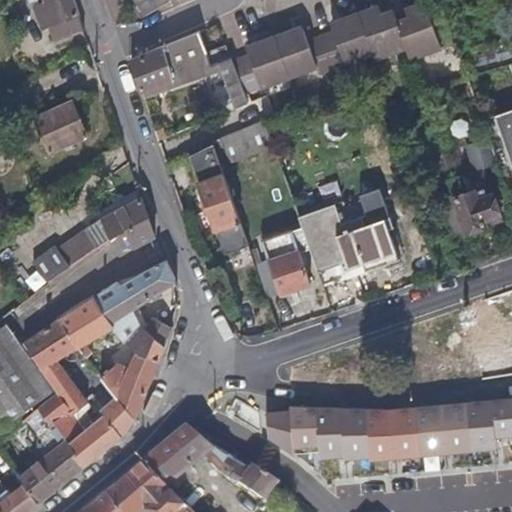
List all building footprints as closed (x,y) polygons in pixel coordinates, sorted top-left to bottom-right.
[(77,9),(73,0),(45,0),(49,8),(38,12),(43,27),(68,20),(74,40),(86,36),(77,9)] [(140,0),(147,12),(167,0),(140,0)] [(325,78),(378,59),(380,64),(410,52),(415,63),(458,46),(456,41),(445,10),(433,14),(429,3),(407,9),(411,18),(401,22),(397,13),(385,16),(382,9),(343,22),(344,25),(333,29),(335,33),(313,41),(309,30),(298,33),(295,26),(259,42),(260,47),(248,51),(247,55),(240,57),(255,97),(261,94),(321,73),(325,78)] [(207,55),(197,32),(157,50),(137,58),(132,61),(133,66),(143,95),(212,67),(207,55)] [(232,60),(229,54),(226,48),(207,55),(212,67),(219,65),(231,60),(232,60)] [(255,97),(240,57),(234,59),(250,99),(255,97)] [(250,99),(234,59),(232,60),(231,60),(219,65),(235,104),(250,99)] [(395,120),(436,106),(431,91),(424,93),(409,99),(390,106),(395,120)] [(88,137),(72,103),(35,118),(50,153),(88,137)] [(511,109),(495,116),(511,164),(511,109)] [(231,167),(274,151),(264,123),(221,140),(231,167)] [(496,156),(491,142),(490,137),(466,147),(473,166),(496,156)] [(248,239),(238,209),(225,173),(215,143),(190,157),(203,190),(219,232),(232,227),(238,242),(249,242),(248,239)] [(499,213),(493,194),(487,196),(485,188),(475,192),(473,188),(469,189),(464,174),(448,180),(452,193),(438,198),(452,238),(486,226),(484,219),(499,213)] [(398,261),(388,231),(394,228),(378,187),(298,216),(307,240),(324,287),(350,278),(347,270),(362,264),(365,273),(398,261)] [(152,226),(142,197),(101,219),(110,238),(124,229),(132,247),(156,236),(152,226)] [(502,221),(499,213),(484,219),(486,226),(502,221)] [(51,280),(85,255),(98,246),(88,234),(36,272),(45,285),(51,280)] [(311,284),(300,253),(269,262),(280,295),(311,284)] [(130,312),(175,282),(166,260),(154,267),(121,286),(116,281),(92,297),(90,298),(95,306),(104,317),(110,326),(111,326),(124,343),(141,325),(138,322),(130,312)] [(280,295),(269,262),(257,267),(268,299),(280,295)] [(365,273),(362,264),(347,270),(350,278),(365,273)] [(110,326),(104,317),(95,306),(90,298),(58,318),(79,347),(85,342),(99,333),(110,326)] [(58,360),(79,347),(58,318),(52,322),(22,341),(39,367),(42,371),(58,360)] [(168,335),(171,328),(152,318),(148,325),(145,323),(143,325),(164,346),(168,335)] [(152,372),(162,350),(164,346),(143,325),(141,324),(141,325),(124,343),(135,351),(127,366),(115,361),(109,370),(101,378),(102,380),(108,387),(115,396),(123,409),(130,418),(135,409),(152,372)] [(100,360),(85,342),(79,347),(92,366),(101,378),(109,370),(100,360)] [(87,399),(80,390),(63,368),(58,360),(42,371),(56,391),(69,411),(70,413),(75,409),(78,406),(79,407),(87,399)] [(54,423),(69,411),(56,391),(23,418),(22,419),(36,437),(54,423)] [(116,438),(127,423),(130,418),(123,409),(115,396),(110,401),(100,410),(102,411),(98,415),(92,418),(94,421),(82,430),(80,427),(70,413),(69,411),(54,423),(66,440),(71,448),(83,465),(106,447),(116,438)] [(83,412),(91,404),(88,401),(87,399),(79,407),(83,412)] [(511,399),(261,405),(262,456),(511,449),(511,399)] [(85,423),(75,409),(70,413),(80,427),(85,423)] [(244,463),(217,446),(193,430),(190,428),(155,457),(145,464),(167,485),(170,487),(188,470),(204,455),(219,469),(233,481),(260,498),(264,503),(256,511),(297,511),(273,493),(282,482),(257,465),(253,469),(244,463)] [(51,491),(83,465),(71,448),(66,440),(54,449),(31,468),(7,434),(3,437),(0,439),(0,450),(20,478),(24,483),(37,502),(51,491)] [(185,511),(190,508),(186,504),(170,487),(167,485),(145,464),(129,477),(107,494),(121,511),(185,511)] [(230,511),(188,470),(170,487),(186,504),(190,508),(194,511),(230,511)] [(25,511),(26,511),(37,502),(24,483),(13,493),(10,491),(3,490),(0,493),(0,511),(25,511)] [(121,511),(107,494),(100,500),(85,511),(121,511)]
